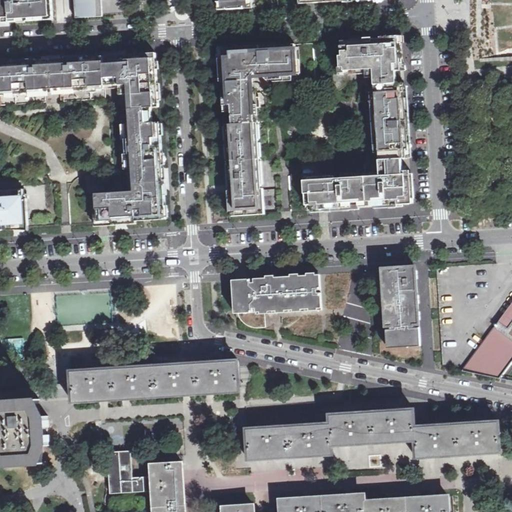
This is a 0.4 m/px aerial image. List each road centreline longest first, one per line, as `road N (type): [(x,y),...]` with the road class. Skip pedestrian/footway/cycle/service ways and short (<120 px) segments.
road 1 (residential): [(511,403),(210,338),(199,326),(194,254)]
road 2 (residential): [(194,254),(444,239)]
road 3 (residential): [(427,15),(182,30)]
road 4 (residential): [(444,239),(427,15)]
road 5 (residential): [(194,254),(182,30)]
road 6 (residential): [(0,266),(194,254)]
road 7 (residential): [(182,30),(0,46)]
